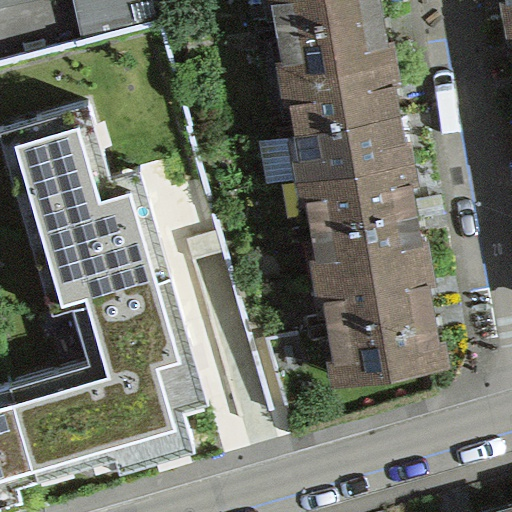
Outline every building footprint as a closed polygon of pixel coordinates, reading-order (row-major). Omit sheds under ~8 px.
[(80,0),(81,1),(88,36),(160,17),(156,0),(80,0)] [(275,0),(280,24),(380,7),(378,0),(275,0)] [(81,1),(0,22),(0,58),(88,36),(81,1)] [(380,7),(280,24),(289,74),(389,57),(383,22),(380,7)] [(389,57),(289,74),(297,124),(397,106),(391,73),(389,57)] [(62,258),(74,297),(172,269),(141,164),(126,168),(111,173),(89,97),(37,113),(44,136),(5,147),(40,265),(62,258)] [(397,106),(297,124),(306,173),(406,156),(399,116),(397,106)] [(406,156),(306,173),(314,223),(414,206),(408,171),(406,156)] [(414,206),(314,223),(323,273),(423,256),(416,217),(414,206)] [(323,273),(332,323),(432,305),(425,270),(423,256),(323,273)] [(172,269),(74,297),(72,298),(89,355),(9,379),(30,449),(65,438),(72,464),(116,452),(120,466),(195,444),(180,391),(175,376),(201,369),(172,269)] [(363,370),(440,357),(435,325),(432,305),(332,323),(340,374),(363,370)] [(0,381),(0,501),(22,494),(18,480),(37,474),(30,449),(9,379),(0,381)] [(511,511),(511,502),(480,511),(478,511),(511,511)]
